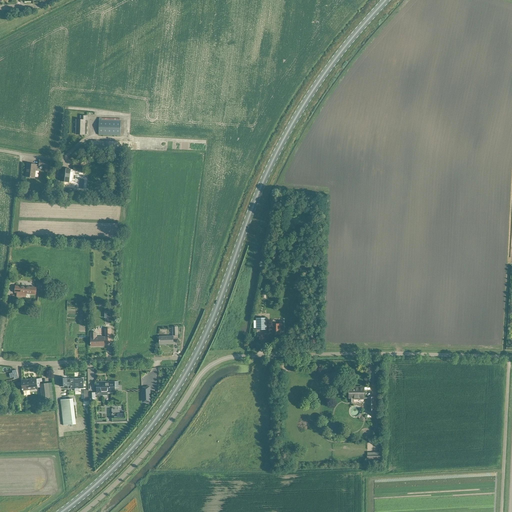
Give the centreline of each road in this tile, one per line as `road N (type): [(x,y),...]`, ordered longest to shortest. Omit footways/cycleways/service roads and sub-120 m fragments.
road 1 (secondary): [(61,511),(115,465),(174,392),(210,323),(277,150),(322,75),(386,0)]
road 2 (unclassified): [(509,356),(230,357)]
road 3 (unclassified): [(83,511),(161,432),(206,369),(230,357)]
road 4 (unclassified): [(179,358),(0,361)]
road 5 (unclassified): [(501,511),(509,356)]
road 6 (unclassified): [(126,139),(89,138),(62,161),(0,151)]
